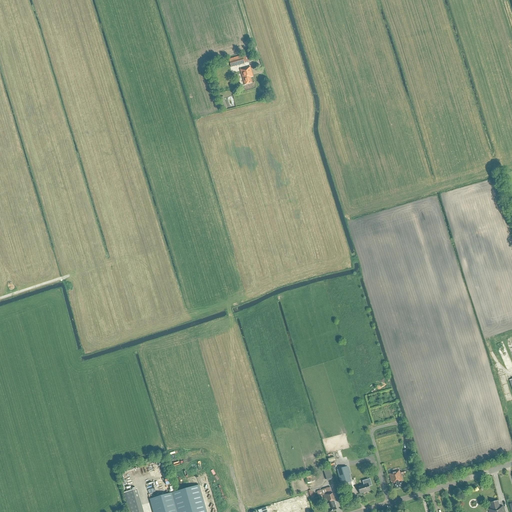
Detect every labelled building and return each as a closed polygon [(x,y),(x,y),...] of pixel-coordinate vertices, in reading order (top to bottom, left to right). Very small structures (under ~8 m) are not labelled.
[(232,61),(229,62),(231,68),(253,61),(251,53),(245,55),(243,56),(242,56),(231,59),(232,61)] [(250,78),(253,77),(251,71),(250,67),(240,70),(245,85),(252,83),(250,78)] [(346,467),(337,470),(341,485),(351,482),(349,474),(347,468),(346,467)] [(395,489),(403,487),(401,481),(402,481),(400,474),(399,471),(392,473),(392,474),(389,475),(392,484),(393,484),(395,489)] [(314,489),(317,489),(315,479),(309,480),(310,486),(314,485),(314,489)] [(358,487),(360,494),(370,491),(368,484),(358,487)] [(204,511),(197,486),(150,500),(153,511),(204,511)] [(330,488),(322,490),(317,492),(318,497),(323,495),(326,504),(328,511),(329,511),(336,510),(334,505),(335,504),(332,492),(330,488)] [(143,511),(141,502),(137,489),(124,493),(128,506),(129,511),(143,511)] [(490,509),(488,509),(488,510),(488,511),(504,511),(503,507),(499,508),(497,501),(489,503),(490,509)] [(282,511),(297,511),(295,502),(280,506),(282,511)]
